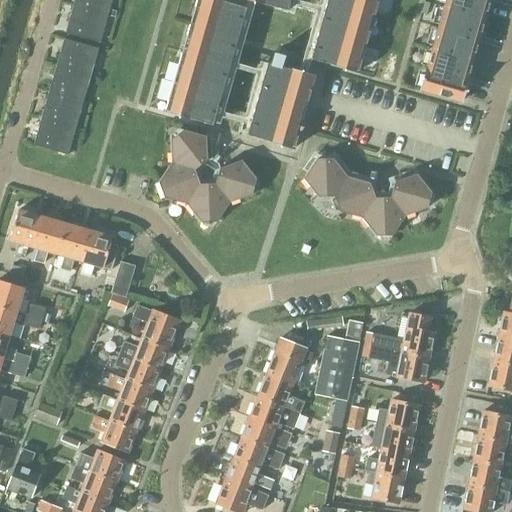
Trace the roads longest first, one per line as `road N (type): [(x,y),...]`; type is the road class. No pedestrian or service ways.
road 1 (residential): [(235,304),(135,211),(7,172)]
road 2 (residential): [(433,511),(477,296),(464,266)]
road 3 (residential): [(235,304),(464,266)]
road 4 (residential): [(180,511),(174,485),(235,304)]
road 5 (residential): [(464,266),(511,72)]
road 6 (residential): [(7,172),(57,0)]
